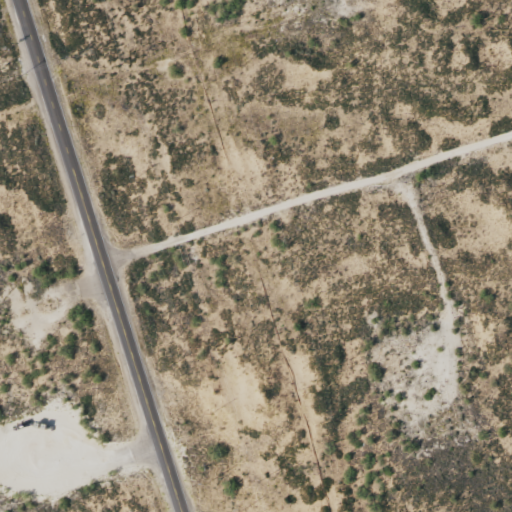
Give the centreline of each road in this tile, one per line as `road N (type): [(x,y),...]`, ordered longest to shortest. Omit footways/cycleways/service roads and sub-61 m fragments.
road 1 (secondary): [(22,0),(183,511)]
road 2 (track): [(105,270),(511,151)]
